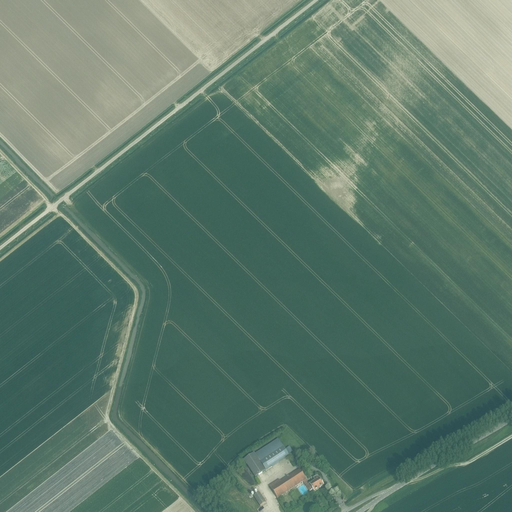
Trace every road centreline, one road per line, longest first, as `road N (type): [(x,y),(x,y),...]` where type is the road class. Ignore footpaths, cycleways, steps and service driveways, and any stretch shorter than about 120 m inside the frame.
road 1 (unclassified): [(0,248),(316,0)]
road 2 (tertiary): [(391,490),(511,418)]
